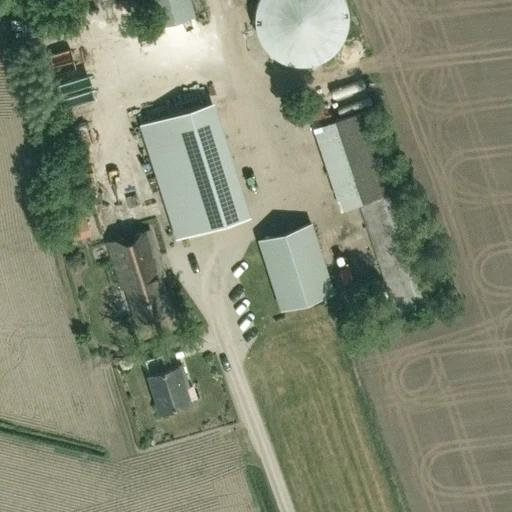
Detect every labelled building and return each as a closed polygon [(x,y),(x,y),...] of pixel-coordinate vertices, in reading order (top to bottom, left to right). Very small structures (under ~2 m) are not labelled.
[(151,0),(159,16),(180,7),(177,0),(151,0)] [(104,4),(92,9),(103,35),(115,30),(104,4)] [(59,10),(37,20),(47,42),(69,32),(59,10)] [(176,236),(249,212),(213,101),(141,125),(176,236)] [(397,315),(420,307),(437,302),(374,107),(338,118),(365,201),(359,203),(397,315)] [(360,195),(336,112),(315,118),(339,201),(360,195)] [(282,307),(333,291),(311,222),(260,238),(282,307)] [(172,311),(161,276),(165,275),(151,229),(108,242),(123,288),(127,287),(138,322),(172,311)] [(232,309),(242,316),(250,303),(240,297),(232,309)] [(164,369),(160,355),(145,360),(150,373),(149,374),(160,411),(188,402),(181,378),(184,377),(180,364),(164,369)] [(166,438),(164,419),(144,421),(146,440),(166,438)]
